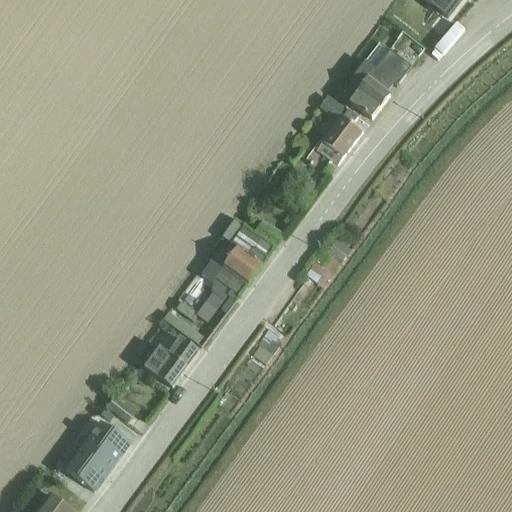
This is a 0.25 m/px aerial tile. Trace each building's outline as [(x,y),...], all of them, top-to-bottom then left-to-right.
[(367,64),(359,75),(388,97),(413,71),(391,55),(377,73),(367,64)] [(388,97),(359,75),(351,85),(361,93),(351,107),(373,124),(391,100),(388,97)] [(340,124),(319,154),(339,169),(364,136),(354,128),(359,121),(330,98),(320,111),(340,124)] [(218,298),(207,313),(214,318),(229,298),(237,305),(276,252),(237,223),(224,241),(232,246),(225,256),(220,252),(208,268),(221,277),(214,287),(218,298)] [(264,225),(256,236),(277,251),(285,240),(264,225)] [(322,251),(309,278),(318,285),(327,272),(334,277),(350,256),(343,251),(351,239),(344,234),(327,256),(322,251)] [(183,305),(177,312),(195,325),(200,318),(183,305)] [(161,351),(146,372),(173,392),(200,355),(182,342),(171,358),(161,351)] [(129,426),(137,416),(116,401),(108,411),(129,426)] [(137,416),(129,426),(141,435),(148,426),(137,416)] [(70,468),(105,491),(137,442),(103,419),(70,468)] [(68,511),(51,499),(40,511),(68,511)]
